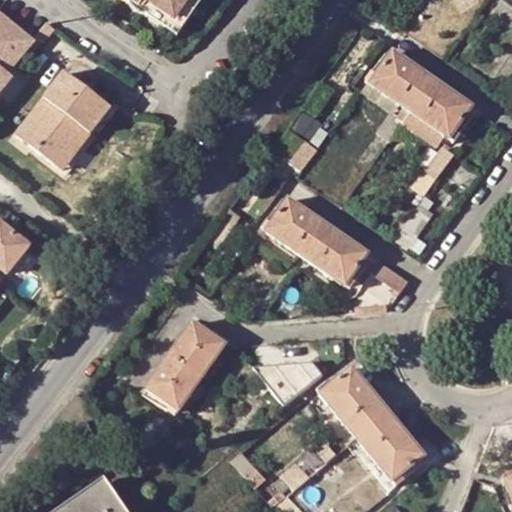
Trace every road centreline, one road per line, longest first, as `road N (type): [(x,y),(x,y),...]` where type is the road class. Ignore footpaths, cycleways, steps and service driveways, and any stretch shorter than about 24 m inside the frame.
road 1 (tertiary): [(0,451),(237,138),(330,0)]
road 2 (residential): [(511,401),(473,408),(433,393),(419,378),(410,322),(428,280),(511,161)]
